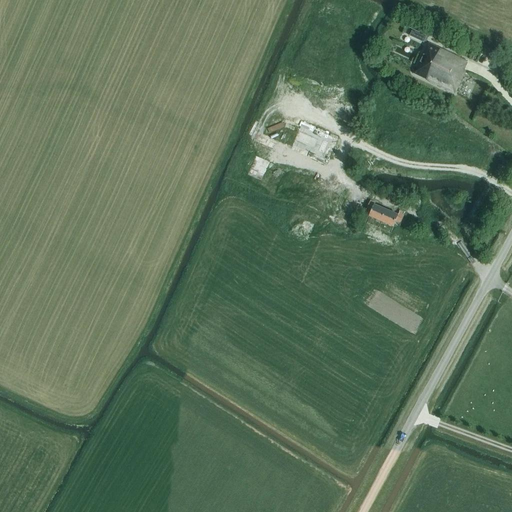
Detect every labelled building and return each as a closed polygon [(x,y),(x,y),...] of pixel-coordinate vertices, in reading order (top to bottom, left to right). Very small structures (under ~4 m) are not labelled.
[(424,43),(427,36),(413,30),(410,36),(424,43)] [(414,74),(455,93),(466,71),(464,70),(468,63),(429,44),(414,74)] [(292,151),(330,166),(341,136),(304,122),(292,151)] [(302,168),(291,199),(341,218),(353,188),(302,168)] [(367,209),(372,211),(369,217),(393,227),(396,221),(401,224),(404,216),(399,213),(398,216),(375,205),(376,203),(371,201),(367,209)]
